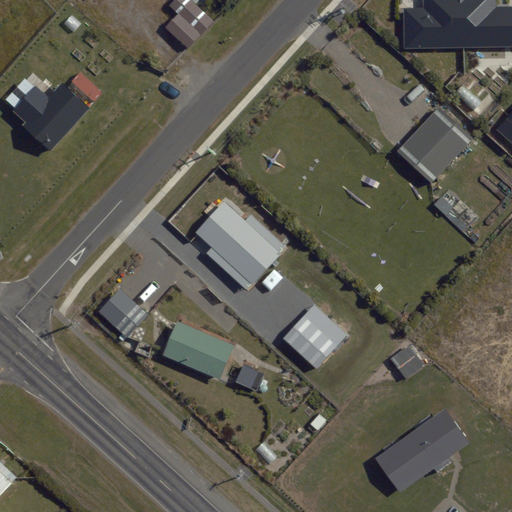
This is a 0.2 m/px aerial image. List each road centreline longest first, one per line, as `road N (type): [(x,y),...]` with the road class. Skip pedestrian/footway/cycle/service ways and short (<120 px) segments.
road 1 (residential): [(1,335),(302,0)]
road 2 (primary): [(195,511),(1,335)]
